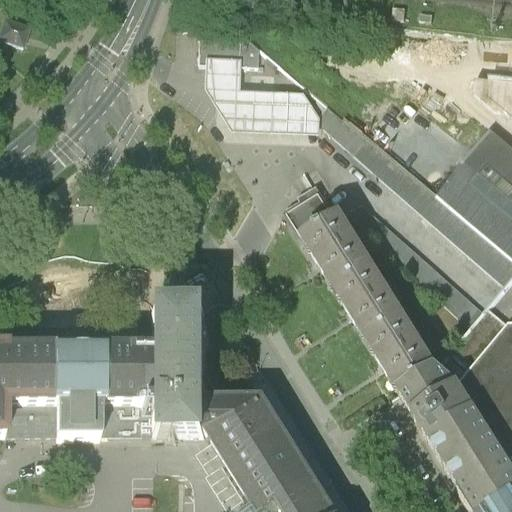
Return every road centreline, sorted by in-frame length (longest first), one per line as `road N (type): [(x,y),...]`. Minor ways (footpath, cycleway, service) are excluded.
road 1 (residential): [(89,104),(184,224),(366,511)]
road 2 (secondary): [(0,185),(89,104)]
